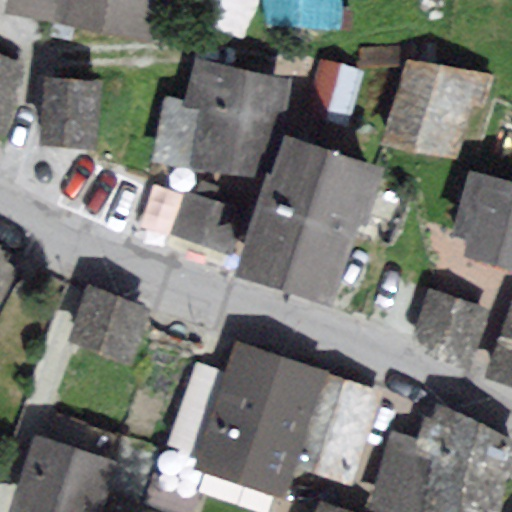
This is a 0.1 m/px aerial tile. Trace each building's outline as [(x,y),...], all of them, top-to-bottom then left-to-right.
[(15,0),(14,10),(146,34),(152,0),(15,0)] [(252,0),(186,0),(182,11),(218,25),(239,33),(252,0)] [(332,0),(274,0),(273,20),(301,21),(331,22),(332,0)] [(0,119),(18,64),(0,57),(0,119)] [(484,75),(407,59),(391,138),(419,143),(453,150),(465,95),(480,98),(484,75)] [(358,72),(321,64),(312,107),(348,115),(358,72)] [(283,81),(204,67),(196,107),(219,111),(210,161),(267,171),(279,104),(283,81)] [(97,84),(51,82),(48,140),(72,141),(94,142),(97,84)] [(377,169),(287,141),(246,271),(328,297),(351,224),(355,214),(362,216),(377,169)] [(511,186),(477,177),(462,229),(478,234),(474,250),(511,260),(511,186)] [(240,214),(190,196),(178,230),(228,248),(240,214)] [(0,303),(16,273),(0,264),(0,303)] [(118,300),(90,290),(73,336),(129,356),(146,310),(118,300)] [(479,309),(431,293),(416,340),(440,348),(464,355),(479,309)] [(511,315),(491,374),(511,380),(511,315)] [(320,376),(240,349),(235,363),(202,462),(282,489),(293,454),(320,376)] [(391,401),(320,376),(293,454),(362,488),(391,401)] [(511,441),(449,418),(435,413),(424,450),(396,442),(376,506),(403,511),(491,511),(511,444),(511,441)] [(90,511),(106,461),(37,440),(30,464),(15,511),(90,511)]
